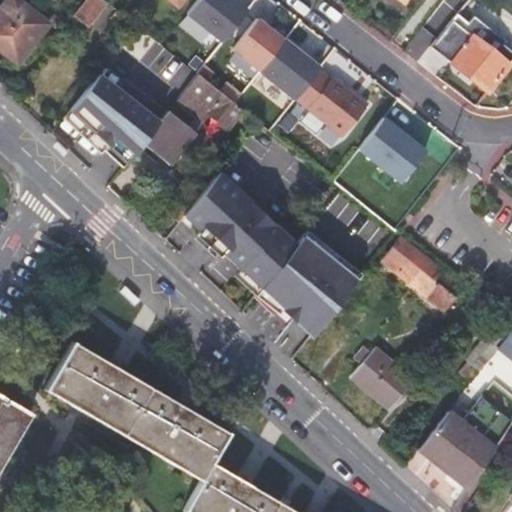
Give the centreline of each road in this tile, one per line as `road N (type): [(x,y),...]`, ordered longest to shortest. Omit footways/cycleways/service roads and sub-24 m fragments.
road 1 (tertiary): [(412,511),(55,182)]
road 2 (residential): [(302,0),(465,130)]
road 3 (unclassified): [(511,270),(450,220),(472,155),(465,130)]
